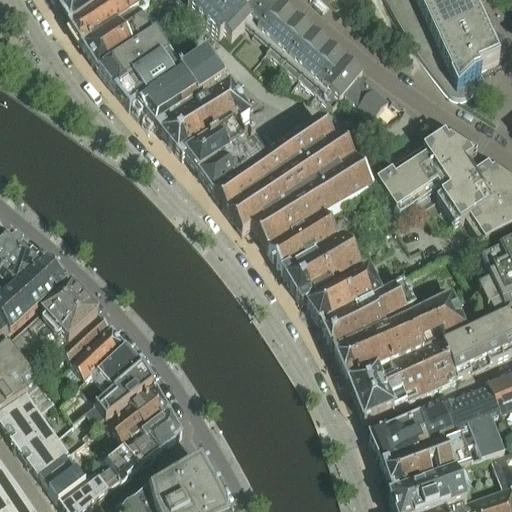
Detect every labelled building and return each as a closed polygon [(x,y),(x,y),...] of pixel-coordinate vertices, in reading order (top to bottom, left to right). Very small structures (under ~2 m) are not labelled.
[(47,0),(53,9),(66,0),(47,0)] [(66,0),(53,9),(68,31),(76,25),(114,0),(66,0)] [(146,9),(140,0),(114,0),(76,25),(77,26),(68,32),(80,52),(89,46),(135,16),(146,9)] [(157,0),(159,2),(161,0),(169,0),(181,17),(186,14),(199,0),(157,0)] [(199,0),(186,14),(218,44),(222,39),(231,48),(244,34),(271,5),(265,0),(199,0)] [(511,0),(381,0),(382,1),(396,29),(408,48),(415,58),(420,66),(429,79),(438,90),(447,101),(449,103),(451,105),(453,105),(457,106),(461,106),(465,104),(469,102),(471,99),(473,96),(474,92),(474,89),(473,84),(481,81),(478,76),(498,67),(467,0),(511,0)] [(244,34),(268,56),(295,25),(271,5),(244,34)] [(154,40),(135,16),(89,46),(90,47),(81,53),(97,77),(98,78),(152,42),(154,40)] [(282,73),(312,39),(295,25),(268,56),(265,59),(282,73)] [(328,53),(312,39),(282,73),(298,87),(328,53)] [(98,78),(115,99),(166,63),(152,42),(98,78)] [(344,68),(328,53),(298,87),(315,102),(344,68)] [(154,136),(164,128),(224,91),(204,62),(178,79),(134,111),(154,136)] [(178,79),(166,63),(115,99),(128,116),(134,111),(178,79)] [(361,82),(344,68),(315,102),(332,117),(342,104),(361,82)] [(371,91),(361,82),(342,104),(371,129),(387,112),(367,96),(371,91)] [(227,90),(224,91),(164,128),(166,131),(158,137),(181,166),(184,163),(236,132),(249,122),(227,90)] [(331,144),(318,126),(317,125),(275,154),(212,201),(241,241),(249,235),(266,258),(323,223),(370,191),(336,140),(331,144)] [(241,140),(236,132),(184,163),(198,180),(255,143),(247,138),(241,140)] [(264,138),(255,143),(198,180),(212,201),(275,154),(264,138)] [(511,184),(490,170),(473,181),(468,172),(474,168),(468,159),(469,157),(446,141),(412,163),(407,154),(378,171),(385,182),(377,187),(397,220),(439,195),(443,201),(435,206),(453,235),(464,228),(477,251),(511,232),(511,184)] [(266,258),(282,280),(336,246),(323,223),(266,258)] [(301,311),(312,305),(361,277),(340,243),(336,246),(282,280),(283,283),(287,289),(301,311)] [(0,283),(26,257),(9,244),(0,251),(0,283)] [(511,250),(508,253),(479,267),(487,287),(476,293),(486,313),(488,313),(496,327),(511,321),(511,320),(511,250)] [(0,307),(0,308),(0,311),(42,270),(26,257),(0,283),(0,307)] [(42,270),(0,311),(0,329),(9,341),(66,291),(42,270)] [(320,331),(320,332),(381,299),(368,273),(361,277),(312,305),(313,307),(305,313),(318,332),(320,331)] [(332,356),(341,352),(416,317),(406,297),(412,294),(408,285),(381,299),(320,332),(332,356)] [(69,295),(41,320),(66,351),(97,324),(69,295)] [(449,301),(416,317),(341,352),(342,356),(333,360),(346,389),(347,390),(375,378),(423,357),(419,351),(441,340),(444,345),(466,336),(449,301)] [(41,320),(38,322),(10,348),(34,378),(46,368),(66,351),(41,320)] [(511,359),(511,324),(511,321),(496,327),(441,353),(455,386),(511,359)] [(64,364),(71,372),(110,339),(97,324),(66,351),(46,368),(52,376),(62,367),(61,366),(64,364)] [(0,349),(9,341),(0,329),(0,349)] [(62,381),(76,397),(80,395),(78,393),(123,355),(110,339),(71,372),(71,373),(62,381)] [(34,378),(10,348),(6,351),(0,355),(0,418),(38,391),(42,388),(34,378)] [(439,351),(423,357),(375,378),(393,416),(455,386),(441,353),(439,351)] [(79,397),(91,412),(140,374),(123,355),(78,393),(80,395),(76,397),(77,399),(79,397)] [(155,398),(154,396),(153,394),(140,374),(91,412),(93,416),(84,423),(93,435),(101,429),(104,428),(109,435),(155,398)] [(375,378),(347,390),(363,429),(393,416),(375,378)] [(500,425),(511,419),(511,382),(486,394),(498,420),(500,425)] [(4,440),(15,455),(46,433),(37,421),(53,410),(38,391),(0,418),(0,432),(5,439),(4,440)] [(451,439),(498,420),(486,394),(441,413),(451,439)] [(167,419),(155,398),(107,437),(121,456),(167,419)] [(376,462),(382,476),(436,454),(433,447),(451,439),(441,413),(369,444),(376,462)] [(123,455),(125,456),(138,472),(158,458),(159,458),(180,442),(167,419),(123,455)] [(382,476),(392,503),(453,481),(491,466),(503,462),(490,427),(497,425),(497,426),(500,425),(498,420),(451,439),(433,447),(436,454),(382,476)] [(46,433),(15,455),(25,470),(26,469),(37,484),(54,471),(55,472),(68,462),(46,433)] [(107,470),(121,488),(137,475),(136,474),(138,472),(125,456),(107,470)] [(463,511),(511,511),(511,457),(503,462),(491,466),(502,498),(465,511),(463,511)] [(198,470),(161,491),(147,501),(133,511),(219,511),(201,476),(198,470)] [(0,511),(28,511),(27,511),(16,494),(10,486),(4,477),(0,471),(0,511)] [(118,489),(105,475),(97,481),(109,497),(118,489)] [(77,496),(90,511),(95,511),(99,509),(98,509),(104,503),(103,502),(105,500),(106,500),(109,497),(97,481),(77,496)] [(388,506),(389,511),(463,511),(465,511),(453,481),(392,503),(392,504),(388,506)] [(55,509),(56,511),(90,511),(77,496),(75,498),(74,497),(55,509)]
